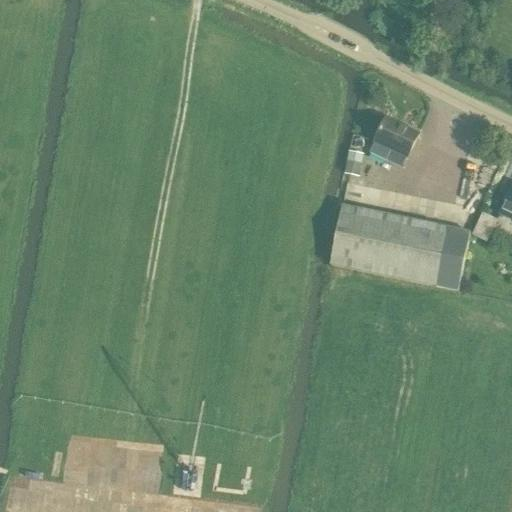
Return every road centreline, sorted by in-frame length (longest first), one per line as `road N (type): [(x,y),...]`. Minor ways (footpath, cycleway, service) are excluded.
road 1 (tertiary): [(511,125),(249,0)]
road 2 (track): [(161,211),(198,0)]
